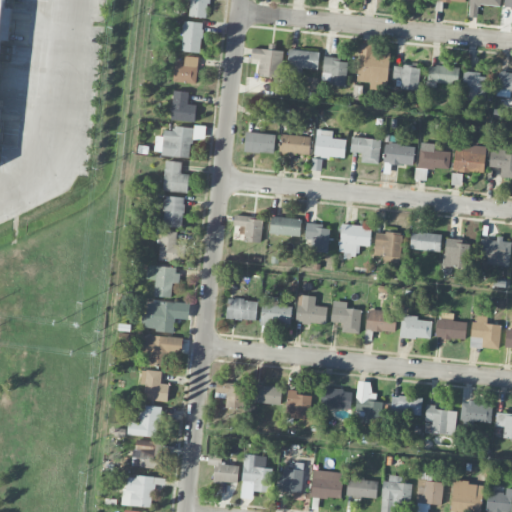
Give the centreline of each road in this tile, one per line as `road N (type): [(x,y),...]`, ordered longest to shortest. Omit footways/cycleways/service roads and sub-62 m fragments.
road 1 (residential): [(240,0),(185,511)]
road 2 (residential): [(511,378),(203,346)]
road 3 (residential): [(511,210),(221,180)]
road 4 (residential): [(511,41),(239,13)]
